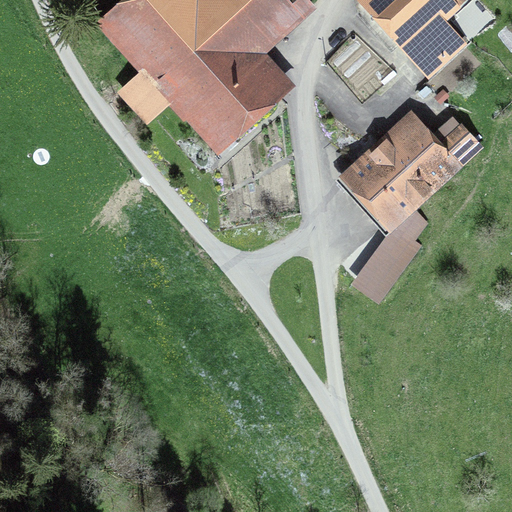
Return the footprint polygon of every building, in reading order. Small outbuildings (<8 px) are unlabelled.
[(215,144),(276,88),(194,0),(99,0),(94,5),(103,19),(99,23),(117,43),(119,41),(148,73),(124,95),(142,114),(166,93),(215,144)] [(312,3),(309,0),(239,0),(276,36),(312,3)] [(429,67),(455,44),(428,15),(443,0),(365,0),(368,3),(357,15),(379,37),(389,27),(429,67)] [(349,176),(390,222),(408,206),(474,146),(457,128),(435,148),(410,121),(349,176)] [(408,206),(390,222),(398,230),(360,282),(380,297),(416,249),(407,242),(426,224),(408,206)]
